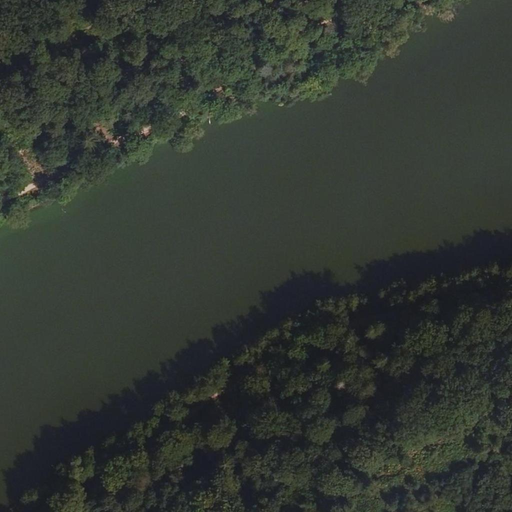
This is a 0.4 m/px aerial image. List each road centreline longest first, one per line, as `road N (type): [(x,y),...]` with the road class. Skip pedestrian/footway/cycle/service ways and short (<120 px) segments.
road 1 (track): [(43,511),(153,443),(247,367),(307,335),(375,314),(511,293)]
road 2 (track): [(0,204),(109,143),(174,121),(353,0)]
